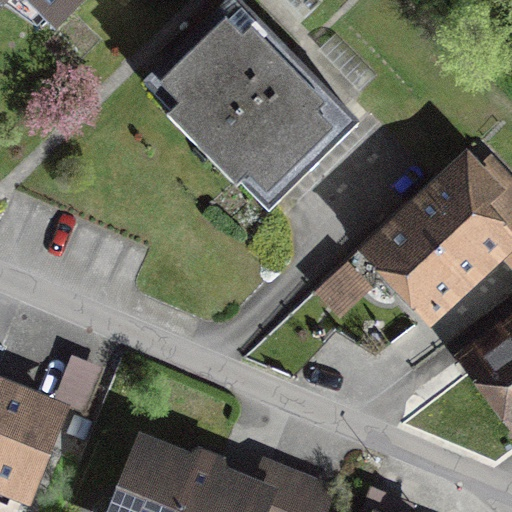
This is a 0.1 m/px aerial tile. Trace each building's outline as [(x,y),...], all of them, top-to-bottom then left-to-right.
[(44,0),(58,15),(73,0),(44,0)] [(269,210),(357,124),(236,0),(230,0),(145,83),(174,113),(184,104),(211,131),(197,145),(209,157),(222,143),(249,171),(239,180),(269,210)] [(378,252),(431,309),(495,249),(511,267),(511,181),(499,192),(476,168),(454,188),(450,185),(378,252)] [(338,313),(367,286),(347,264),(317,291),(338,313)] [(511,408),(511,338),(479,364),(511,408)] [(0,389),(0,483),(24,493),(57,412),(0,389)] [(85,396),(74,392),(69,404),(80,408),(85,396)] [(257,494),(220,479),(218,465),(198,457),(187,466),(148,450),(122,511),(251,511),(259,495),(257,494)] [(318,511),(327,492),(267,468),(257,494),(259,495),(251,511),(318,511)]
